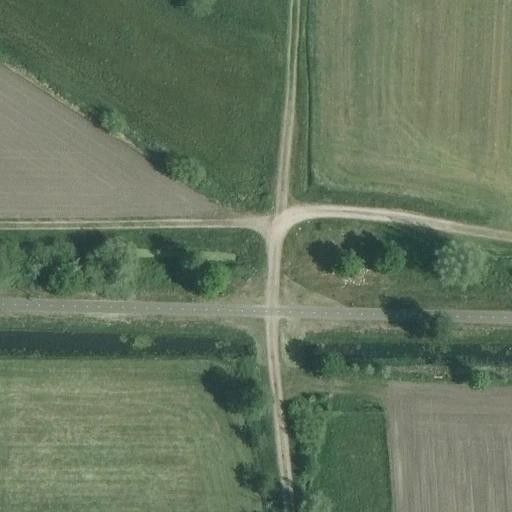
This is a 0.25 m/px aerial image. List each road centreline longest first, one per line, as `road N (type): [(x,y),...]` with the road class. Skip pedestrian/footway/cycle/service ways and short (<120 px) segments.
road 1 (track): [(511,237),(378,213),(314,213),(280,224),(0,224)]
road 2 (track): [(293,0),(272,312),(286,511)]
